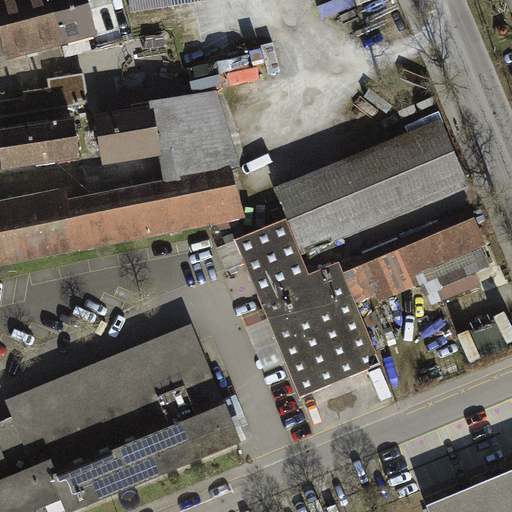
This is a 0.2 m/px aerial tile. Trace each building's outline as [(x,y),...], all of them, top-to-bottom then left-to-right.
[(0,30),(8,58),(62,43),(50,0),(12,0),(13,1),(0,4),(0,30)] [(50,0),(62,43),(96,34),(86,0),(50,0)] [(257,77),(280,72),(275,46),(256,50),(259,69),(228,75),(231,86),(258,81),(257,77)] [(26,99),(0,103),(0,118),(89,105),(85,75),(49,81),(51,90),(25,94),(26,99)] [(214,94),(152,104),(154,112),(160,150),(177,147),(182,177),(226,169),(238,167),(214,94)] [(160,150),(154,112),(99,121),(104,158),(160,150)] [(74,123),(0,134),(0,170),(37,165),(37,168),(54,166),(54,163),(79,159),(74,123)] [(287,221),(299,251),(333,237),(335,242),(466,187),(442,127),(276,195),(287,221)] [(239,214),(226,169),(182,177),(184,192),(71,215),(68,201),(0,214),(0,248),(3,261),(239,214)] [(340,262),(355,299),(485,245),(474,219),(363,265),(359,254),(340,262)] [(245,266),(301,399),(381,365),(355,299),(340,262),(309,276),(299,251),(287,221),(218,249),(227,273),(245,266)] [(480,324),(468,326),(474,354),(485,351),(480,324)] [(0,511),(72,511),(240,445),(198,343),(14,417),(20,431),(0,438),(0,511)] [(511,511),(511,471),(427,506),(429,511),(511,511)]
